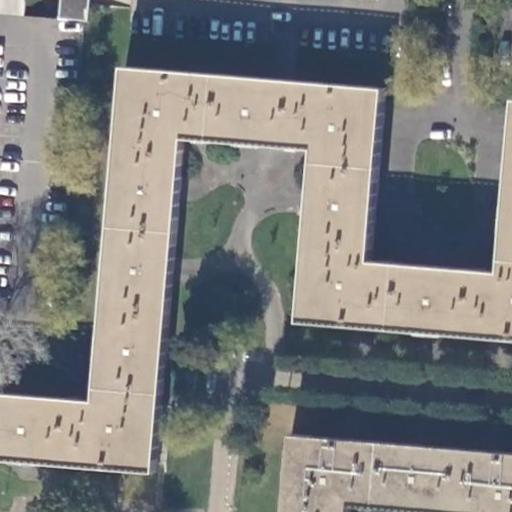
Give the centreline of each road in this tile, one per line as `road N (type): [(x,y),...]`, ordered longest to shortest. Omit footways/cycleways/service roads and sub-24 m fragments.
road 1 (residential): [(256,370),(511,392)]
road 2 (residential): [(256,370),(233,400),(224,511)]
